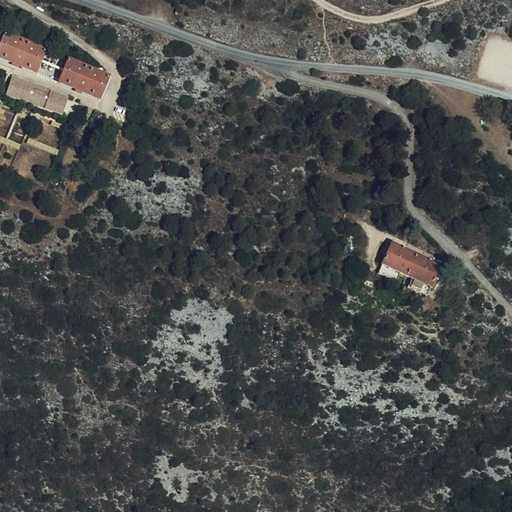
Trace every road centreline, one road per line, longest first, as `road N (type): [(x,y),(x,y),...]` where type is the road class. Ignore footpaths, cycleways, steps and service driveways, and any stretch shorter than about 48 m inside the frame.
road 1 (unclassified): [(81,0),(274,63),(418,75),(511,100)]
road 2 (track): [(441,0),(381,19),(354,18),(319,0)]
